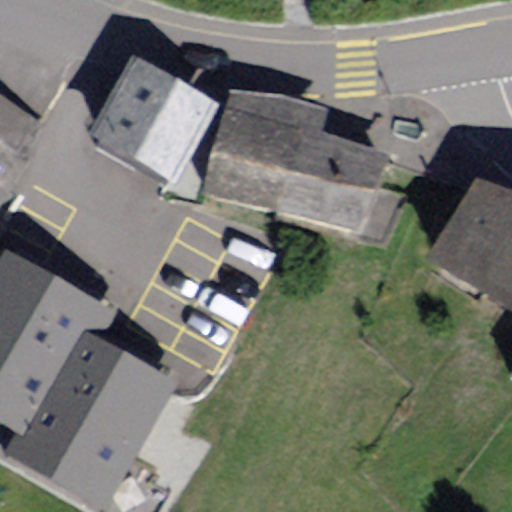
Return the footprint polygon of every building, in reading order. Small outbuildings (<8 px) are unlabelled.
[(229,111),(140,60),(95,154),(192,201),(229,111)] [(339,109),(241,85),(213,199),(383,241),(403,157),(332,140),(339,109)] [(0,202),(43,124),(0,96),(0,202)] [(511,185),(489,174),(441,267),(511,303),(511,185)] [(196,331),(28,237),(0,286),(0,400),(33,418),(21,440),(108,489),(196,331)]
